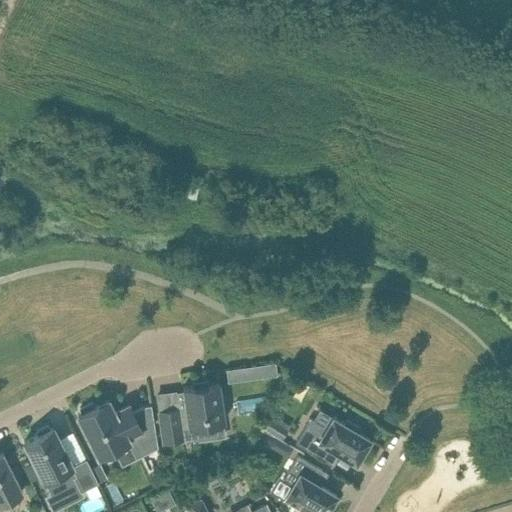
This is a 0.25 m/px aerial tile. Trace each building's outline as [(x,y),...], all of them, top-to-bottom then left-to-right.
[(275,362),(262,364),(264,376),(277,375),(275,362)] [(158,410),(163,441),(183,438),(182,426),(224,420),(223,415),(226,414),(224,402),(222,402),(218,381),(209,382),(208,377),(192,380),(192,385),(183,386),(186,406),(158,410)] [(100,407),(98,403),(94,405),(92,401),(79,407),(82,412),(78,414),(99,455),(128,441),(136,457),(158,446),(151,404),(145,404),(132,411),(129,404),(114,411),(110,402),(100,407)] [(325,425),(311,417),(296,442),(327,461),(334,448),(356,461),(370,438),(358,431),(360,427),(347,419),(345,423),(331,414),(325,425)] [(272,417),(265,428),(282,439),(289,427),(272,417)] [(24,441),(44,481),(45,480),(52,494),(76,482),(80,490),(98,481),(86,457),(72,464),(53,426),(50,428),(48,424),(36,430),(38,434),(24,441)] [(274,436),(269,446),(288,457),(293,448),(274,436)] [(0,511),(2,510),(0,506),(0,502),(22,491),(3,452),(0,452),(0,511)] [(278,475),(269,490),(283,499),(285,495),(313,511),(325,511),(337,494),(315,481),(322,469),(297,454),(283,478),(278,475)] [(208,511),(202,498),(189,504),(192,511),(208,511)] [(271,511),(266,502),(250,510),(251,511),(271,511)]
